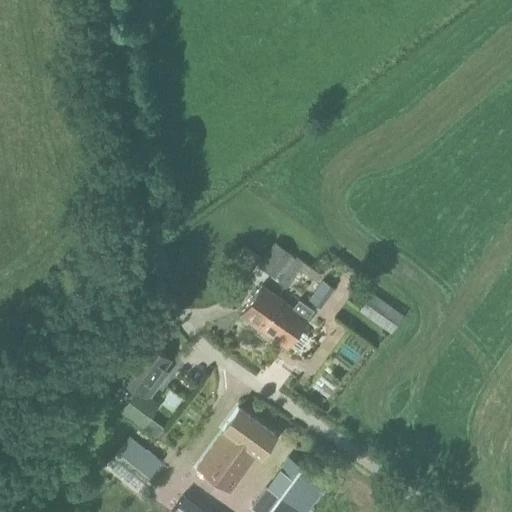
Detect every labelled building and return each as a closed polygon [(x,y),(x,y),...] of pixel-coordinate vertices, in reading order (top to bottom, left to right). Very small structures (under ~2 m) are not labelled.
[(291,254),(274,241),(257,264),(274,277),(280,270),(284,273),(278,281),(286,288),(299,269),(314,279),(322,275),(296,256),(295,258),(290,255),(291,254)] [(334,288),(322,280),(308,298),(321,307),(334,288)] [(240,314),(256,325),(277,296),(261,284),(240,314)] [(404,314),(371,291),(358,309),(391,333),(404,314)] [(292,307),(277,296),(256,325),(286,346),(288,343),(296,349),(300,349),(308,338),(307,334),(299,328),(306,318),(307,319),(314,309),(298,298),(292,307)] [(141,426),(158,403),(149,396),(168,371),(163,368),(170,359),(145,340),(118,376),(135,389),(120,410),(141,426)] [(258,456),(275,433),(237,406),(222,427),(224,429),(197,467),(229,490),(255,454),(258,456)] [(139,492),(162,462),(128,435),(105,464),(139,492)] [(305,511),(326,484),(288,457),(251,508),(253,510),(256,511),(305,511)] [(170,511),(206,511),(208,510),(183,494),(170,511)]
